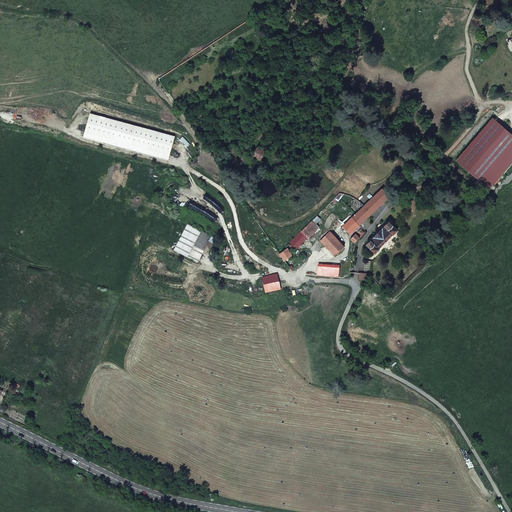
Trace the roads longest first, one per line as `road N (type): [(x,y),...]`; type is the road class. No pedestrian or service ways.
road 1 (track): [(306,271),(276,263),(253,241),(235,181),(181,106),(95,26),(0,1)]
road 2 (unclassified): [(508,511),(451,414),(348,353),(340,339),(354,276),(306,271)]
road 3 (primary): [(0,422),(119,481),(238,511)]
